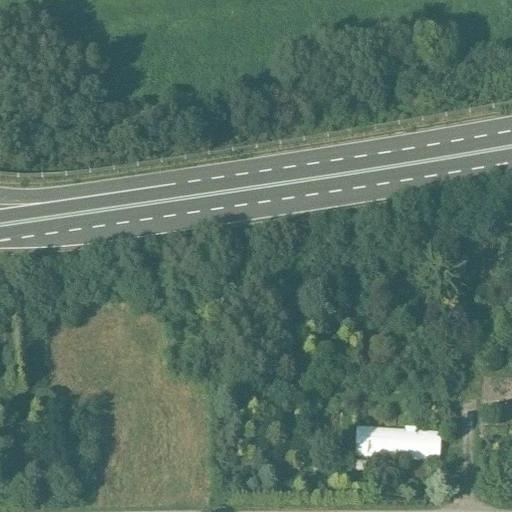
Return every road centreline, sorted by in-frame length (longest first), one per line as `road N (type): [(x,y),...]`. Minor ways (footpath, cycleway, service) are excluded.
road 1 (trunk): [(0,244),(511,165)]
road 2 (trunk): [(511,142),(231,189)]
road 3 (trunk): [(231,189),(0,226)]
road 4 (trunk): [(231,189),(0,196)]
